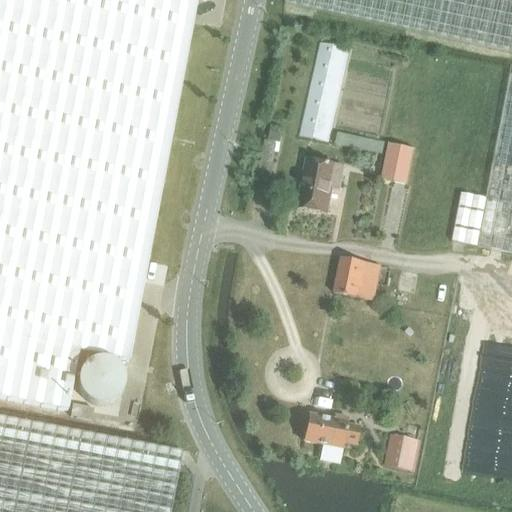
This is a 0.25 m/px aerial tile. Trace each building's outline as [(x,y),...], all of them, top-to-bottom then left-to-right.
[(0,0),(0,400),(66,413),(76,355),(126,364),(142,284),(191,25),(196,0),(0,0)] [(511,0),(287,0),(286,4),(356,20),(480,46),(511,53),(511,0)] [(317,43),(297,136),(329,143),(349,50),(317,43)] [(511,76),(510,76),(487,199),(478,247),(511,253),(511,76)] [(271,128),(268,142),(277,144),(274,154),(278,154),(283,130),(271,128)] [(384,154),(386,142),(339,132),(336,144),(384,154)] [(274,154),(277,144),(268,142),(265,141),(256,184),(268,186),(274,154)] [(388,146),(382,181),(408,186),(414,151),(388,146)] [(340,191),(345,170),(307,162),(297,210),(327,216),(333,189),(340,191)] [(453,242),(478,247),(487,199),(462,195),(453,242)] [(373,302),(380,267),(341,260),(334,294),(373,302)] [(72,405),(70,414),(70,417),(90,420),(93,409),(72,405)] [(356,446),(359,429),(347,426),(348,420),(334,417),(334,421),(308,416),(303,443),(341,450),(343,444),(356,446)] [(0,511),(171,511),(183,452),(42,426),(0,417),(0,511)] [(413,472),(419,442),(389,436),(383,466),(413,472)]
